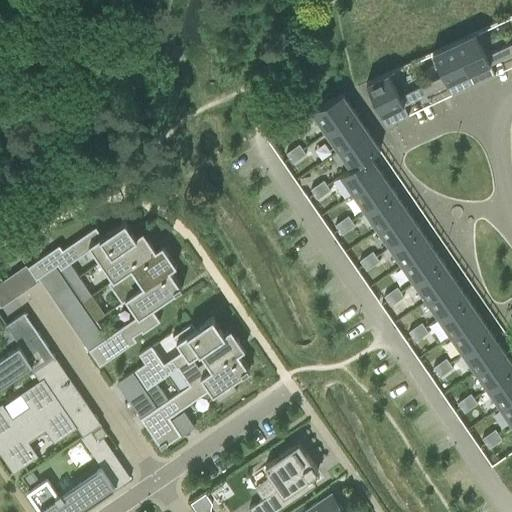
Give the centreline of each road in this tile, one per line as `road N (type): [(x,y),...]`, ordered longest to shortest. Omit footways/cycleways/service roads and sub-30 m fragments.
road 1 (residential): [(507,511),(256,146)]
road 2 (residential): [(32,290),(163,483)]
road 3 (residential): [(163,483),(292,387)]
